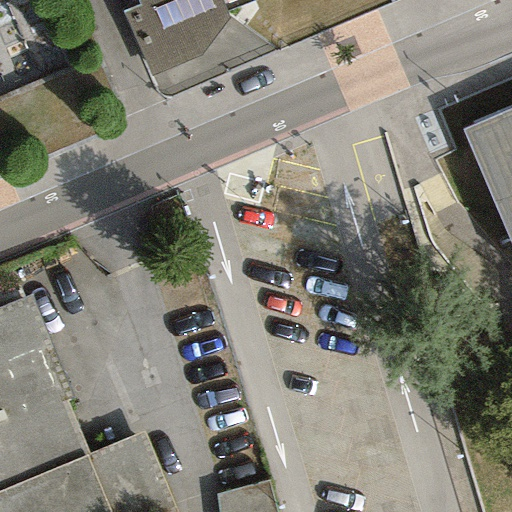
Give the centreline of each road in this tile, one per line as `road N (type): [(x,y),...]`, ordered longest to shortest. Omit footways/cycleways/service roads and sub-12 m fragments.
road 1 (unclassified): [(162,171),(511,20)]
road 2 (residential): [(104,0),(162,171)]
road 3 (unclassified): [(0,238),(162,171)]
